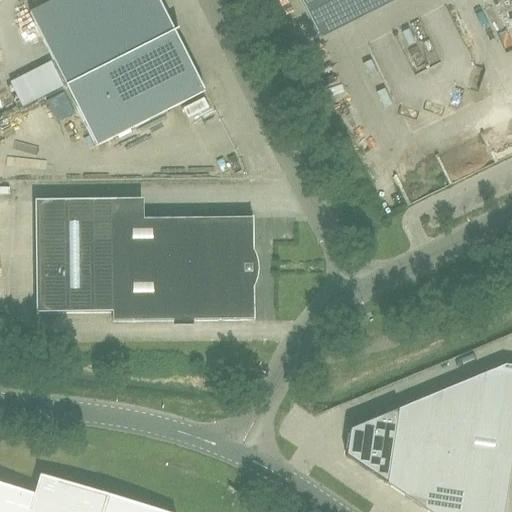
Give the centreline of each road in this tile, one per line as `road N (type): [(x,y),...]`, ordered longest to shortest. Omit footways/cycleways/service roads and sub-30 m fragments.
road 1 (unclassified): [(353,290),(208,0)]
road 2 (unclassified): [(237,455),(126,420),(0,403)]
road 3 (unclassified): [(237,455),(311,323),(353,290)]
road 4 (unclassified): [(353,290),(511,216)]
